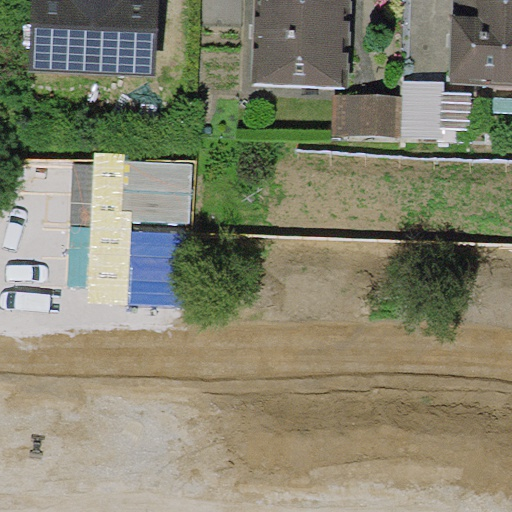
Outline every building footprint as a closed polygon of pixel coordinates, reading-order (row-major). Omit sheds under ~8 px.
[(30,0),(28,69),(156,73),(158,1),(135,0),(134,0),(30,0)] [(361,0),(265,0),(264,95),(360,96),(361,0)] [(511,4),(473,4),(472,92),(511,92),(511,4)] [(413,85),(412,104),(412,139),(456,139),(456,105),(456,85),(413,85)] [(412,104),(343,104),(343,139),(412,139),(412,104)] [(456,105),(456,139),(492,140),(492,105),(456,105)]
